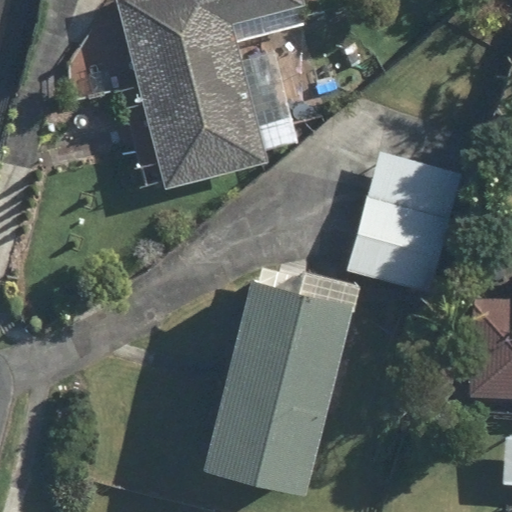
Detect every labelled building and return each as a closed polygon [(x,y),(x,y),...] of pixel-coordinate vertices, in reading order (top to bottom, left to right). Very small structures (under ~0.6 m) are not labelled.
[(304,0),(121,0),(171,190),(274,163),(271,149),(304,140),(281,51),(251,59),(245,34),(309,17),(304,0)] [(467,155),(378,138),(353,268),(442,285),(467,155)] [(364,288),(261,263),(212,460),(315,486),(364,288)] [(511,288),(469,288),(466,397),(511,398),(511,288)] [(511,424),(505,424),(503,483),(511,483),(511,424)]
